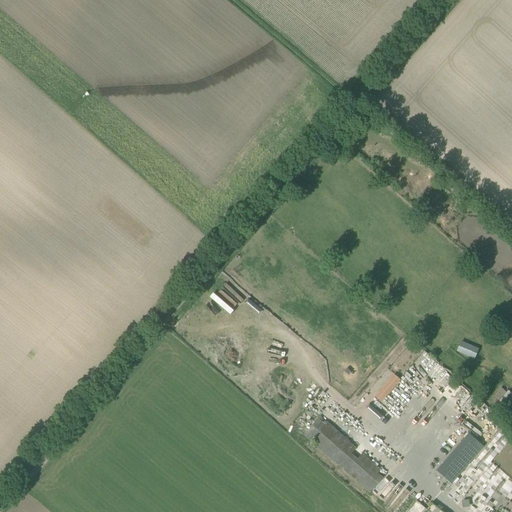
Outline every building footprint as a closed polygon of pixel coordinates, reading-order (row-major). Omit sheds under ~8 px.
[(460,340),(456,351),(475,358),(479,347),(460,340)] [(433,382),(440,390),(453,379),(440,364),(423,380),(429,386),(433,382)] [(394,375),(376,397),(381,401),(400,380),(394,375)] [(499,403),(511,413),(511,412),(511,393),(509,391),(508,392),(501,387),(494,397),(500,402),(499,403)] [(320,416),(303,435),(391,511),(407,511),(417,501),(320,416)] [(453,484),(468,467),(484,448),(468,434),(437,471),(453,484)] [(511,511),(511,502),(508,500),(503,509),(507,511),(511,511)]
